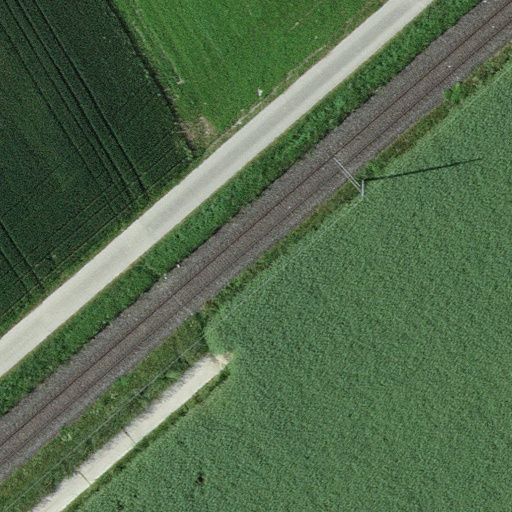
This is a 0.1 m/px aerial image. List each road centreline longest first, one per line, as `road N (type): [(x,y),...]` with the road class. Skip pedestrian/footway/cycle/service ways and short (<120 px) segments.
road 1 (track): [(409,0),(0,357)]
road 2 (track): [(217,360),(44,511)]
